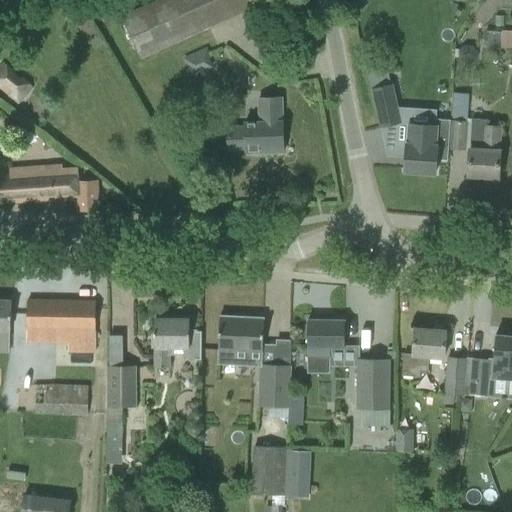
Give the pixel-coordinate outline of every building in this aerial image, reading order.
[(159,0),(121,17),(139,58),(231,17),(249,8),(246,1),(248,0),(159,0)] [(511,31),(502,30),(500,48),(511,49),(511,31)] [(0,79),(0,91),(17,106),(25,95),(2,77),(0,79)] [(371,89),(380,128),(400,123),(391,84),(371,89)] [(450,149),(465,150),(468,94),(453,92),(450,149)] [(259,123),(243,123),(244,127),(226,127),(227,151),(244,150),(244,154),(282,153),(280,98),(258,99),(259,123)] [(431,125),(407,124),(406,143),(405,143),(403,172),(435,174),(436,160),(447,161),(449,120),(431,119),(431,125)] [(498,151),(500,127),(487,127),(487,120),(472,119),(469,149),(469,156),(467,176),(497,178),(498,158),(499,151),(498,151)] [(0,174),(0,203),(77,199),(77,212),(97,210),(96,190),(95,181),(76,182),(75,169),(60,170),(60,166),(16,169),(16,173),(0,174)] [(0,352),(8,353),(9,330),(10,330),(10,302),(0,301),(0,352)] [(26,321),(26,330),(26,341),(68,341),(68,351),(94,352),(94,331),(94,322),(95,302),(27,301),(26,321)] [(261,353),(263,318),(219,316),(217,363),(236,364),(237,352),(261,353)] [(201,361),(201,332),(189,332),(189,320),(154,320),(154,340),(154,348),(154,368),(169,368),(169,348),(184,348),(184,357),(186,361),(190,363),(196,363),(196,361),(201,361)] [(306,358),(329,358),(329,348),(344,348),(344,321),(307,321),(306,358)] [(412,355),(403,354),(401,376),(419,377),(419,372),(427,373),(428,357),(443,358),(443,351),(445,331),(414,329),(412,355)] [(511,379),(511,336),(495,335),(493,355),(493,359),(488,358),(487,360),(486,377),(511,379)] [(384,351),(384,359),(389,359),(394,359),(394,351),(384,351)] [(384,359),(357,358),(356,409),(361,409),(361,426),(388,427),(389,359),(384,359)] [(444,393),(462,394),(465,359),(447,358),(444,393)] [(486,377),(487,360),(466,358),(465,359),(462,394),(485,396),(486,377)] [(257,407),(286,408),(289,366),(259,365),(257,407)] [(121,407),(136,407),(136,366),(107,366),(107,438),(122,438),(121,407)] [(34,384),(33,414),(86,416),(87,386),(34,384)] [(471,400),(459,399),(458,412),(470,413),(471,400)] [(412,452),(412,430),(395,430),(395,452),(412,452)] [(250,493),(285,494),(285,448),(253,447),(250,493)] [(179,456),(178,465),(186,465),(186,456),(179,456)] [(23,495),(21,511),(67,511),(69,501),(23,495)]
